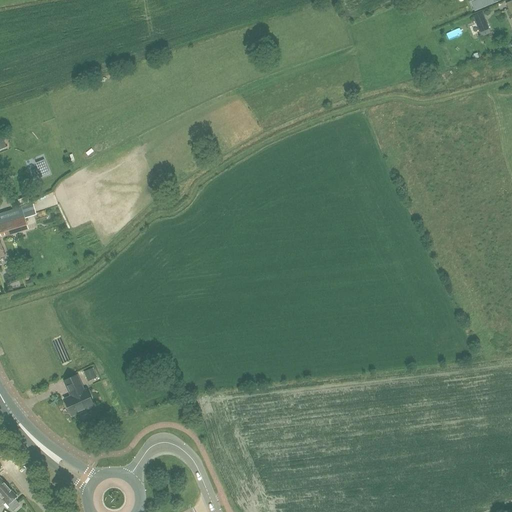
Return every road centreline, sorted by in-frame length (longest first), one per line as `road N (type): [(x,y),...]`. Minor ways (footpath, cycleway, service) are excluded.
road 1 (secondary): [(100,476),(45,442),(0,387)]
road 2 (unclassified): [(212,504),(195,464),(168,443),(146,451),(129,477)]
road 3 (secondary): [(0,402),(32,448),(87,493)]
